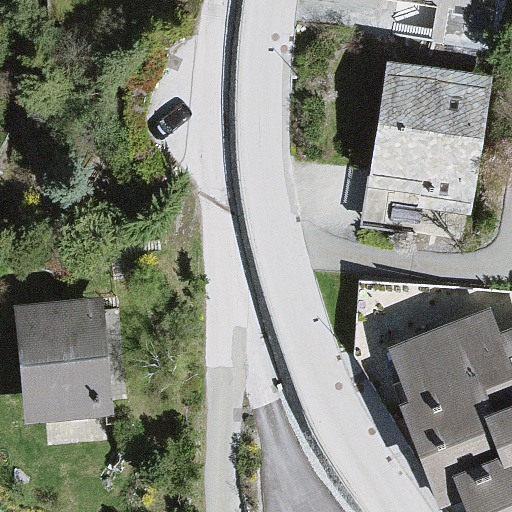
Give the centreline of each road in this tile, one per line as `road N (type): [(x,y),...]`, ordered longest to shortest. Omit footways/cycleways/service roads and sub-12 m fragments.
road 1 (residential): [(274,0),(260,132),(304,335),(399,511)]
road 2 (residential): [(223,0),(217,169),(225,511)]
